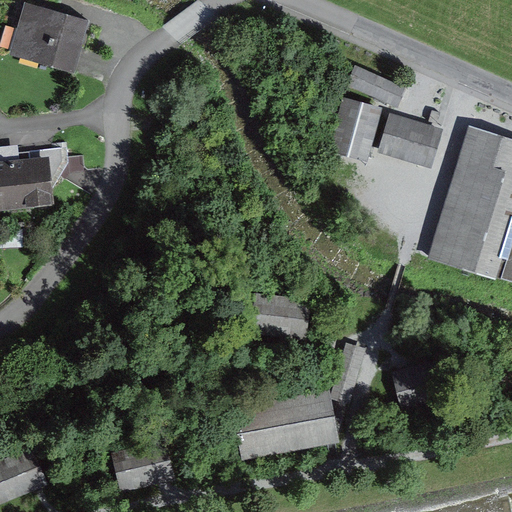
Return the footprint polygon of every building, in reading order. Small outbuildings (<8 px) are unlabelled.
[(83,23),(29,8),(17,51),(72,65),(83,23)] [(407,86),(356,63),(346,83),(398,106),(407,86)] [(378,109),(336,97),(322,149),(363,161),(378,109)] [(437,130),(380,118),(372,156),(429,168),(437,130)] [(511,141),(471,129),(432,255),(511,279),(511,141)] [(45,160),(0,165),(0,205),(50,200),(45,160)] [(323,163),(310,166),(314,182),(327,178),(323,163)] [(309,294),(253,290),(250,335),(306,339),(309,294)] [(366,347),(346,341),(329,398),(350,404),(366,347)] [(429,357),(390,368),(402,412),(441,401),(429,357)] [(328,389),(232,410),(242,456),(338,435),(329,398),(328,389)] [(168,444),(112,455),(119,490),(175,479),(168,444)] [(33,445),(0,458),(0,501),(48,482),(33,445)]
